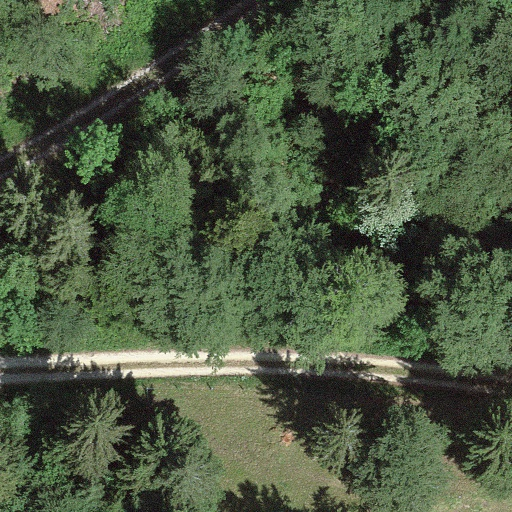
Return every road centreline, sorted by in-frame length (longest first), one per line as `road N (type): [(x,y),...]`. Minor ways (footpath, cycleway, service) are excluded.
road 1 (track): [(0,369),(318,361),(511,390)]
road 2 (track): [(0,173),(121,119),(297,0)]
